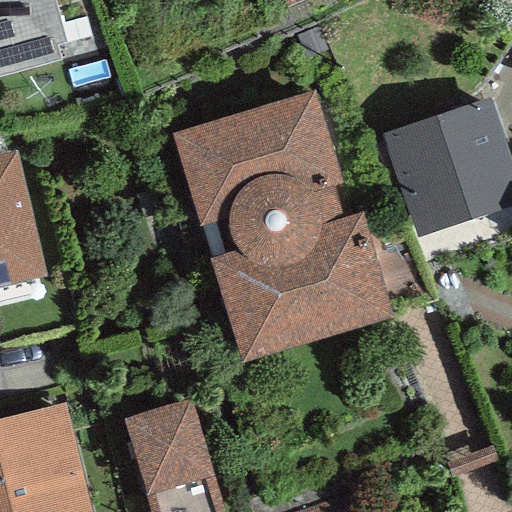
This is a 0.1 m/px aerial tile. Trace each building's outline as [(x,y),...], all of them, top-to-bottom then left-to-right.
[(49,0),(24,0),(0,6),(0,89),(68,72),(49,0)] [(511,0),(467,0),(473,11),(485,4),(492,0),(510,0),(511,3),(511,0)] [(314,90),(173,134),(213,259),(209,260),(242,363),(392,315),(359,212),(343,217),(334,189),(344,185),(314,90)] [(511,170),(488,100),(381,136),(416,240),(511,208),(511,170)] [(22,161),(0,165),(0,286),(46,277),(22,161)] [(213,511),(189,413),(114,431),(134,511),(213,511)] [(92,511),(70,414),(0,430),(0,511),(92,511)] [(345,511),(342,501),(310,511),(345,511)]
